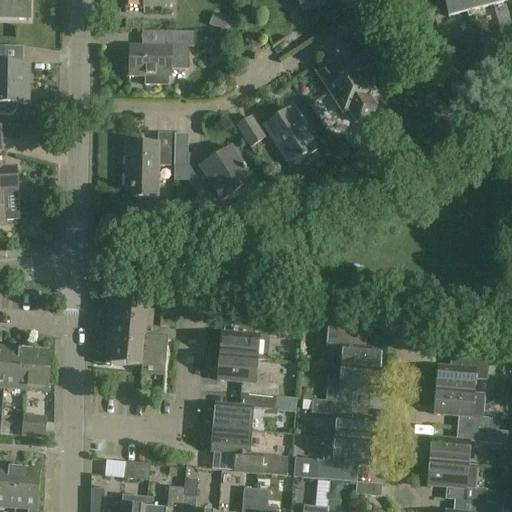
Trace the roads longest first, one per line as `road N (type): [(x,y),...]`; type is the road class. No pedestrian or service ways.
road 1 (residential): [(71,425),(184,434),(194,316)]
road 2 (residential): [(74,109),(216,108),(253,85),(259,71)]
road 3 (tertiary): [(71,425),(70,263)]
road 4 (residential): [(409,511),(398,489),(405,358)]
road 5 (residential): [(70,263),(74,109)]
